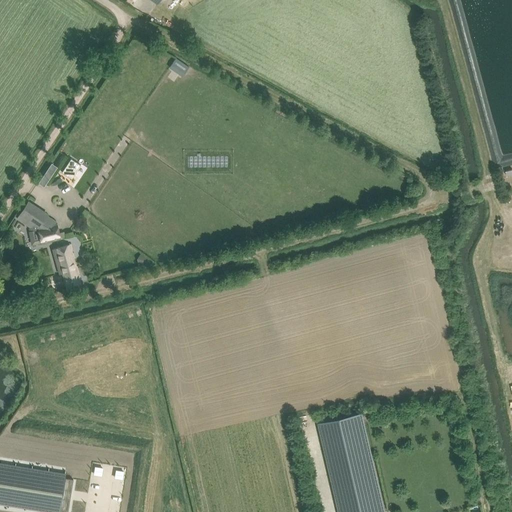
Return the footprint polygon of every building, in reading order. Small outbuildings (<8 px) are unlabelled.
[(174,8),(178,0),(170,0),(168,4),(174,8)] [(71,158),(62,172),(72,178),(81,165),(71,158)] [(48,161),(37,182),(44,186),(55,165),(48,161)] [(17,218),(33,228),(34,226),(38,229),(41,244),(61,240),(60,232),(57,222),(56,221),(48,215),(28,202),(17,218)] [(81,285),(78,276),(69,245),(52,249),(57,266),(60,265),(67,289),(81,285)] [(102,266),(103,270),(126,266),(123,254),(117,255),(119,263),(102,266)] [(318,423),(339,511),(385,511),(362,412),(318,423)] [(0,439),(0,445),(13,448),(14,442),(0,439)] [(0,462),(0,503),(52,511),(59,511),(65,473),(0,462)]
